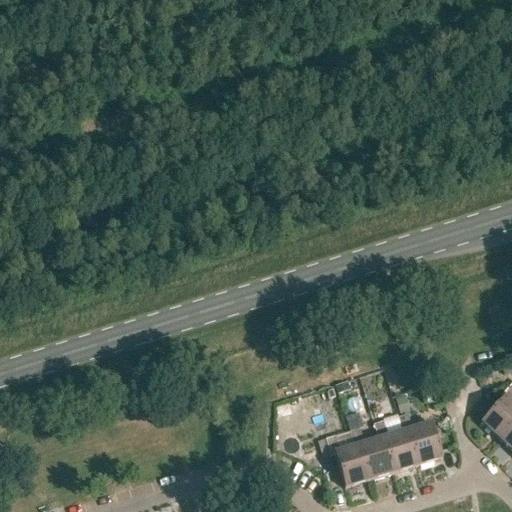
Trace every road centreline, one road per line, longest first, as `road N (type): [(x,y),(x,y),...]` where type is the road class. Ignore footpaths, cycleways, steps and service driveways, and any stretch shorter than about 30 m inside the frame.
road 1 (primary): [(0,374),(511,216)]
road 2 (track): [(0,271),(511,115)]
road 3 (residential): [(119,511),(246,475),(276,484),(311,511)]
